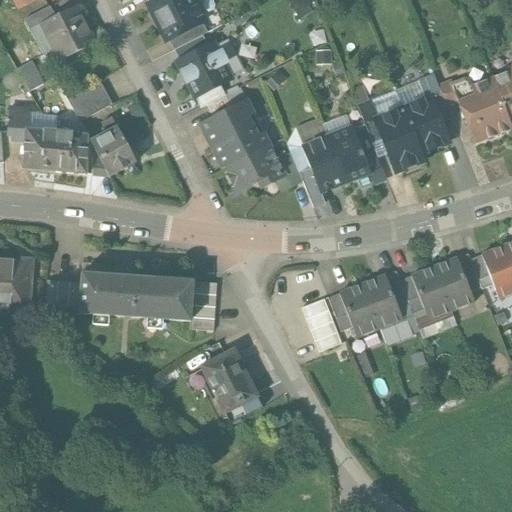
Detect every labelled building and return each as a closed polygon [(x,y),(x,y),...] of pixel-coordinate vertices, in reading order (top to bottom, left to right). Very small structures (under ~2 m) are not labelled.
[(11,0),(18,11),(38,0),(11,0)] [(163,0),(148,8),(149,9),(150,8),(160,26),(158,27),(166,43),(168,42),(202,25),(205,23),(194,1),(189,3),(187,0),(163,0)] [(48,9),(24,21),(30,32),(40,27),(54,20),(48,9)] [(89,42),(72,10),(54,20),(40,27),(55,57),(58,62),(80,51),(78,48),(89,42)] [(202,25),(168,42),(174,53),(203,38),(208,35),(202,25)] [(40,27),(30,32),(45,62),(55,57),(40,27)] [(203,38),(174,53),(179,63),(208,49),(203,38)] [(179,63),(177,65),(195,100),(231,82),(229,80),(244,73),(228,42),(214,49),(213,47),(179,63)] [(511,64),(511,65),(510,70),(511,73),(491,81),(507,122),(508,121),(511,119),(511,64)] [(30,67),(16,75),(28,98),(42,90),(30,67)] [(438,88),(434,79),(422,84),(428,101),(430,100),(436,114),(446,109),(438,88)] [(471,89),(468,83),(464,81),(452,86),(455,95),(454,96),(457,105),(474,146),(511,131),(508,121),(507,122),(491,81),(471,89)] [(450,83),(438,88),(446,109),(457,105),(454,96),(455,95),(452,86),(450,83)] [(100,85),(67,102),(79,124),(112,107),(100,85)] [(239,91),(225,99),(231,112),(246,105),(239,91)] [(428,101),(403,111),(421,156),(448,145),(436,114),(430,100),(428,101)] [(231,112),(203,127),(204,129),(202,132),(204,135),(207,136),(220,161),(219,164),(220,167),(224,168),(225,170),(268,149),(268,148),(262,136),(257,139),(247,119),(252,117),(246,105),(231,112)] [(370,105),(358,110),(371,144),(382,139),(375,122),(377,121),(370,105)] [(26,144),(27,133),(29,112),(6,110),(3,142),(26,144)] [(377,121),(375,122),(382,139),(396,174),(424,163),(421,156),(403,111),(377,121)] [(352,130),(327,140),(345,185),(369,175),(370,175),(364,161),(352,130)] [(115,132),(91,145),(102,165),(109,179),(134,165),(115,132)] [(27,133),(26,144),(24,167),(24,171),(54,174),(57,136),(27,133)] [(87,139),(57,136),(54,174),(85,177),(87,139)] [(327,140),(302,150),(311,172),(320,195),(345,185),(327,140)] [(268,149),(225,170),(237,193),(258,182),(262,189),(283,178),(268,149)] [(386,181),(376,156),(364,161),(370,175),(369,175),(374,186),(386,181)] [(102,165),(92,165),(91,177),(109,179),(102,165)] [(320,195),(311,172),(299,177),(313,211),(324,206),(320,195)] [(511,270),(504,249),(481,258),(493,288),(498,302),(511,297),(511,270)] [(468,256),(457,261),(470,295),(481,290),(470,262),(468,256)] [(481,258),(470,262),(481,290),(482,292),(493,288),(481,258)] [(18,262),(0,260),(0,305),(9,307),(9,313),(28,315),(32,269),(18,268),(18,262)] [(470,295),(457,261),(434,270),(451,314),(474,305),(470,295)] [(434,270),(411,279),(424,312),(428,323),(451,314),(434,270)] [(396,274),(385,278),(398,312),(409,308),(400,283),(396,274)] [(193,284),(82,276),(81,285),(79,309),(79,316),(190,324),(193,284)] [(385,278),(362,287),(379,331),(402,322),(398,312),(385,278)] [(424,312),(411,279),(400,283),(409,308),(413,317),(424,312)] [(81,285),(46,283),(45,306),(79,309),(81,285)] [(217,286),(193,284),(190,324),(189,332),(213,333),(217,286)] [(362,287),(339,296),(352,330),(356,340),(379,331),(362,287)] [(352,330),(339,296),(328,300),(341,334),(352,330)] [(302,310),(306,321),(328,312),(324,301),(302,310)] [(306,321),(310,332),(332,323),(328,312),(306,321)] [(310,332),(314,343),(336,334),(332,323),(310,332)] [(314,343),(318,354),(341,345),(336,334),(314,343)] [(233,356),(202,371),(224,414),(254,399),(233,356)]
